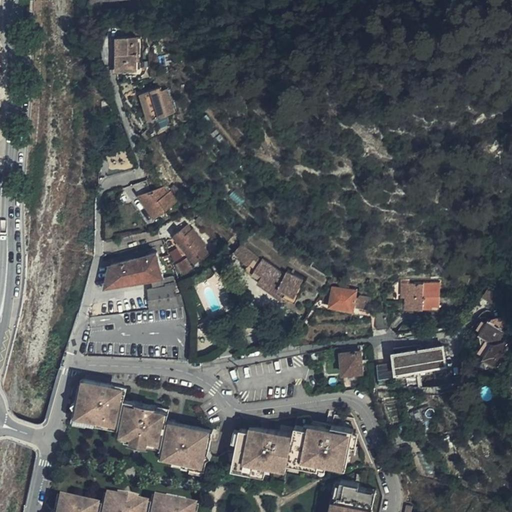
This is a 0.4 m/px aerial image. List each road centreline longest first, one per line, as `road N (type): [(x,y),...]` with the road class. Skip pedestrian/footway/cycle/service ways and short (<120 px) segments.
road 1 (residential): [(75,363),(198,375),(239,408),(349,398),(362,406),(395,511)]
road 2 (tertiary): [(18,25),(0,318)]
